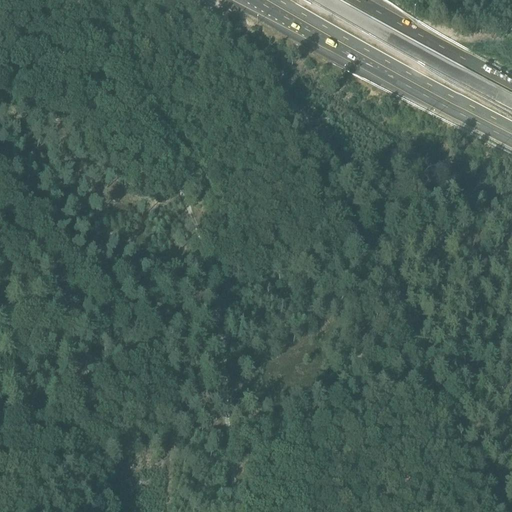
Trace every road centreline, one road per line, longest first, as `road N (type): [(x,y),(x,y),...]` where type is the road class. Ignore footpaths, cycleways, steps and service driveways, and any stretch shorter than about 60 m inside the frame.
road 1 (track): [(237,511),(209,258),(83,0)]
road 2 (track): [(228,436),(0,212)]
road 3 (motorway): [(272,0),(511,132)]
road 4 (motorway): [(511,93),(341,0)]
